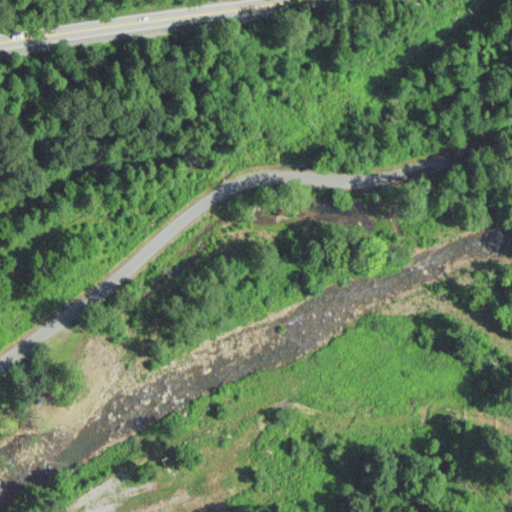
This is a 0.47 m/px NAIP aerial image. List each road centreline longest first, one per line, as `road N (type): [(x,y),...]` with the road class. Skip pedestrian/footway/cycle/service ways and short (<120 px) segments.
road 1 (residential): [(0,360),(214,192),(261,175),(371,177),(511,130)]
road 2 (secondary): [(0,42),(287,0)]
road 3 (residential): [(81,511),(182,442)]
